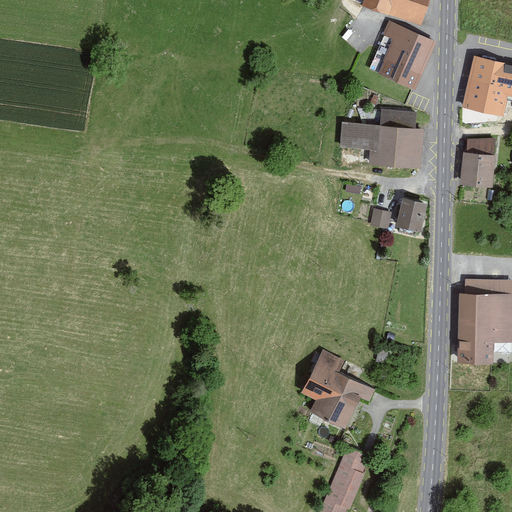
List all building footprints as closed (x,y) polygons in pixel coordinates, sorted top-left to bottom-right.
[(365,0),(364,3),(423,23),(429,0),(365,0)] [(438,39),(390,19),(384,34),(378,31),(371,49),(373,50),(372,54),(384,59),(380,68),(417,83),(423,67),(425,68),(438,39)] [(511,61),(473,52),(461,102),(505,113),(508,100),(511,100),(511,61)] [(382,106),(381,123),(415,125),(416,109),(382,106)] [(381,123),(343,120),(341,144),(371,147),(370,161),(422,166),(425,127),(415,125),(381,123)] [(469,137),(468,150),(494,152),(495,135),(469,137)] [(468,150),(465,149),(462,181),(495,184),(498,152),(494,152),(468,150)] [(429,199),(404,194),(398,223),(423,228),(429,199)] [(391,208),(375,206),(372,222),(389,225),(391,208)] [(511,290),(461,290),(459,360),(495,361),(495,350),(511,350),(511,290)] [(344,359),(324,349),(305,388),(320,396),(314,409),(347,424),(360,397),(371,402),(378,387),(339,369),(344,359)] [(346,511),(371,454),(348,444),(320,511),(346,511)]
